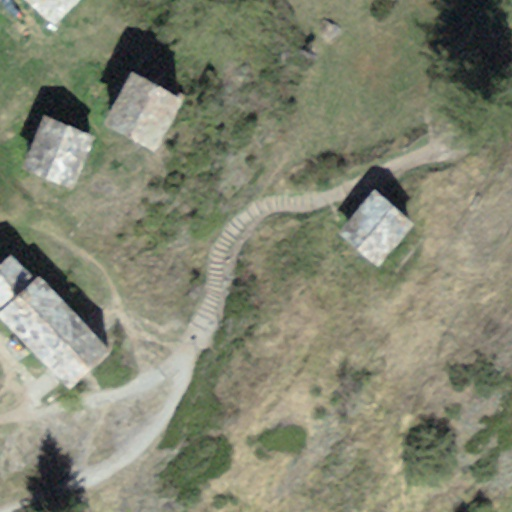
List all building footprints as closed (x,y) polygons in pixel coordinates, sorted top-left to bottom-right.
[(16,0),(34,17),(51,0),(16,0)] [(182,95),(132,66),(100,120),(151,150),(182,95)] [(95,131),(47,108),(21,162),(69,185),(95,131)] [(375,194),(345,230),(380,259),(410,222),(375,194)] [(2,313),(76,391),(121,348),(26,249),(0,273),(0,288),(13,302),(2,313)]
